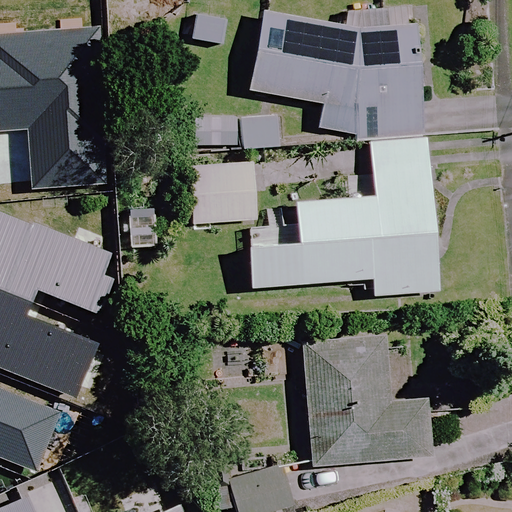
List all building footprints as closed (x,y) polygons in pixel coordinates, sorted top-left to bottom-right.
[(407,127),(414,32),(253,19),(246,98),(314,103),(312,133),(356,136),(357,123),(407,127)] [(431,295),(421,143),(364,147),(368,200),(289,206),(295,287),(365,282),(366,299),(431,295)] [(251,223),(246,164),(181,169),(186,229),(251,223)] [(382,405),(377,342),(296,348),(306,470),(421,461),(416,402),(382,405)] [(281,511),(284,511),(277,472),(224,481),(229,511),(281,511)]
